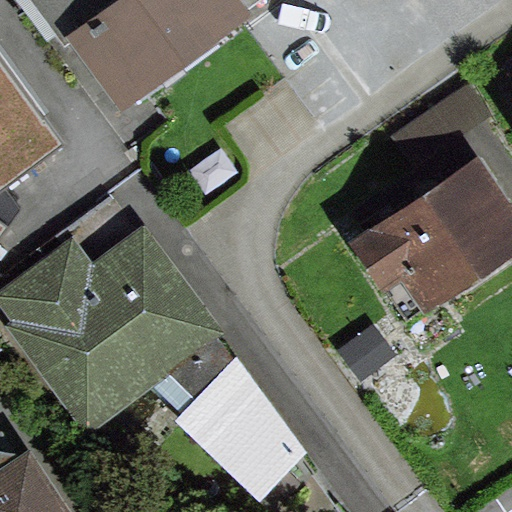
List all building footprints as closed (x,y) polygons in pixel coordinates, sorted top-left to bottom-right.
[(27,0),(65,52),(70,48),(135,0),(27,0)] [(246,13),(236,0),(135,0),(70,48),(121,117),(252,21),(246,13)] [(236,0),(246,13),(264,0),(236,0)] [(0,237),(11,221),(0,214),(0,183),(61,142),(0,52),(0,237)] [(414,172),(491,118),(467,85),(390,138),(414,172)] [(511,212),(477,160),(347,247),(382,299),(389,294),(408,322),(421,313),(425,320),(511,262),(511,212)] [(236,348),(228,356),(214,337),(227,328),(145,218),(135,225),(110,191),(54,232),(61,241),(0,286),(0,300),(12,316),(5,322),(87,431),(146,387),(261,495),(305,447),(258,379),(236,348)] [(0,441),(0,511),(79,511),(31,437),(19,444),(0,441)]
